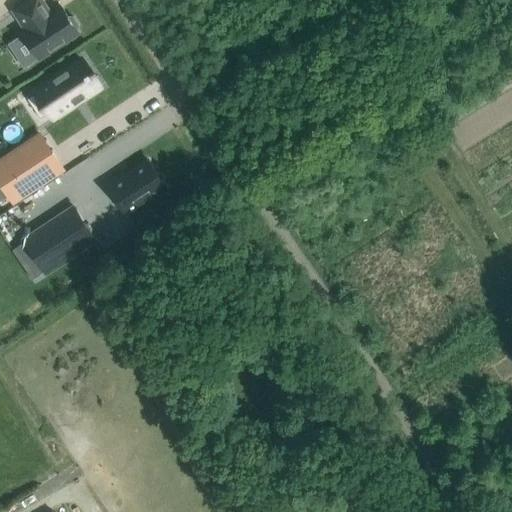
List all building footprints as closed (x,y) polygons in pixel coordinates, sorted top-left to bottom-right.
[(68,16),(62,7),(50,15),(46,8),(47,7),(42,0),(28,0),(13,10),(27,30),(23,33),(39,58),(79,32),(77,29),(79,24),(73,16),(68,16)] [(100,86),(82,59),(36,90),(53,117),(100,86)] [(0,181),(11,198),(61,165),(39,131),(0,156),(0,181)] [(167,186),(149,160),(124,176),(122,174),(107,184),(128,216),(143,206),(142,203),(167,186)] [(103,249),(80,216),(30,249),(52,282),(103,249)] [(332,511),(325,501),(307,511),(332,511)]
